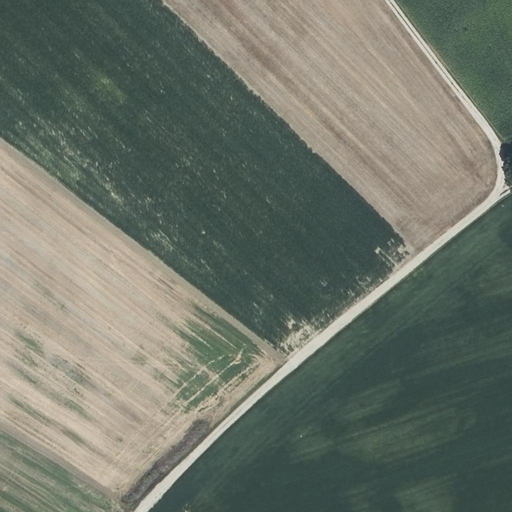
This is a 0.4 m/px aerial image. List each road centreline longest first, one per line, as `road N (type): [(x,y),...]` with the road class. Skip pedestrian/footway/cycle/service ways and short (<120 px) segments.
road 1 (track): [(140,511),(239,407),(511,181)]
road 2 (track): [(388,0),(495,143),(505,184)]
